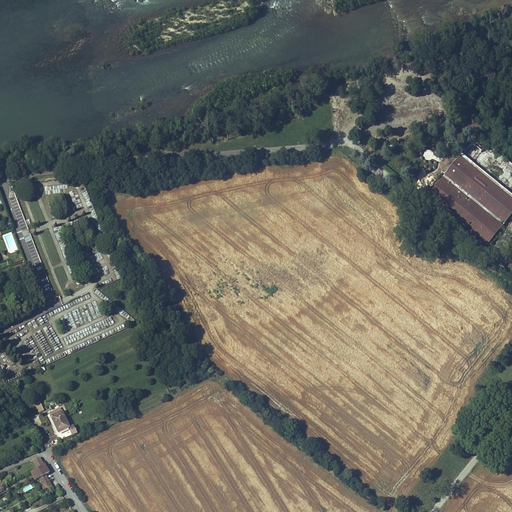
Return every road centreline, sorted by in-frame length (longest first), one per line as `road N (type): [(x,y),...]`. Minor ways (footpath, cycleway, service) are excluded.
road 1 (residential): [(1,182),(28,171),(344,138)]
road 2 (track): [(165,394),(44,450)]
road 3 (unclassified): [(1,182),(46,307)]
